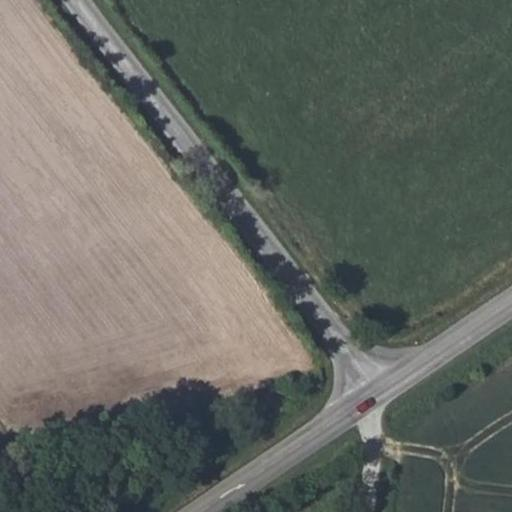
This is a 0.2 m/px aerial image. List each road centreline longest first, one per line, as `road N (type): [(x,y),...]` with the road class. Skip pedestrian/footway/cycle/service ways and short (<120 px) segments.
road 1 (unclassified): [(67,0),(378,390)]
road 2 (secondary): [(198,511),(378,390)]
road 3 (secondary): [(378,390),(511,302)]
road 4 (track): [(358,511),(378,390)]
